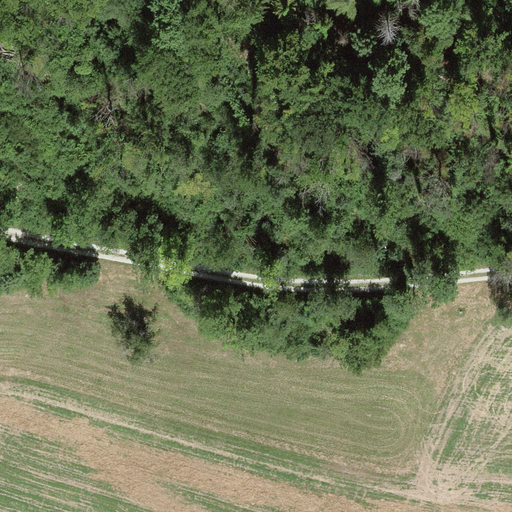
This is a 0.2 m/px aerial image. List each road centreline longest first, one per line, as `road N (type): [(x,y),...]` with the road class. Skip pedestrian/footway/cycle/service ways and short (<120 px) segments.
road 1 (track): [(0,230),(228,282),(371,282),(511,266)]
road 2 (track): [(228,282),(316,314),(392,363)]
